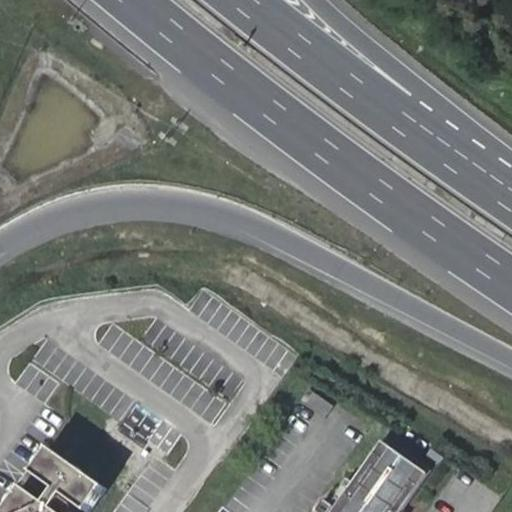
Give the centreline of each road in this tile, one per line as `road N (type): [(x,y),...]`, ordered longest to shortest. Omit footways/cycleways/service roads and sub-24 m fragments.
road 1 (motorway): [(0,244),(99,201),(206,209),(314,253),(511,357)]
road 2 (motorway): [(136,0),(511,280)]
road 3 (unknown): [(0,346),(52,319),(219,448)]
road 4 (motorway): [(411,111),(265,0)]
road 5 (motorway): [(411,111),(401,80),(324,0)]
road 6 (motorway): [(511,184),(411,111)]
